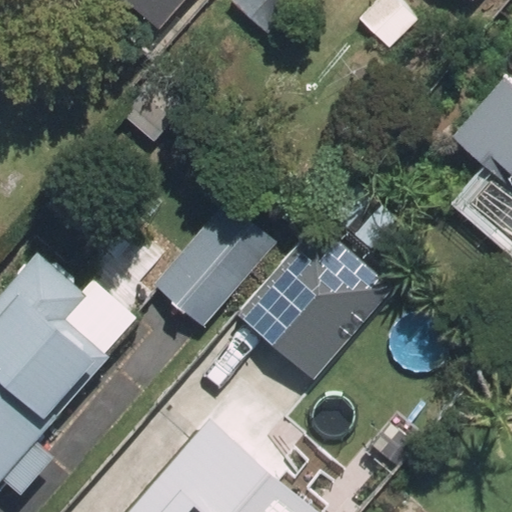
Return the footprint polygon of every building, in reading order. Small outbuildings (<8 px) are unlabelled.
[(271,0),(288,14),(300,0),(271,0)] [(429,28),(402,0),(375,0),(355,19),(395,61),(429,28)] [(511,171),(511,83),(504,77),(454,134),(506,179),(511,171)] [(156,284),(204,326),(274,244),(226,203),(156,284)] [(237,314),(316,381),(396,288),(317,220),(237,314)] [(0,288),(0,483),(15,496),(55,451),(37,436),(126,332),(32,252),(0,288)] [(285,511),(188,429),(116,511),(285,511)]
